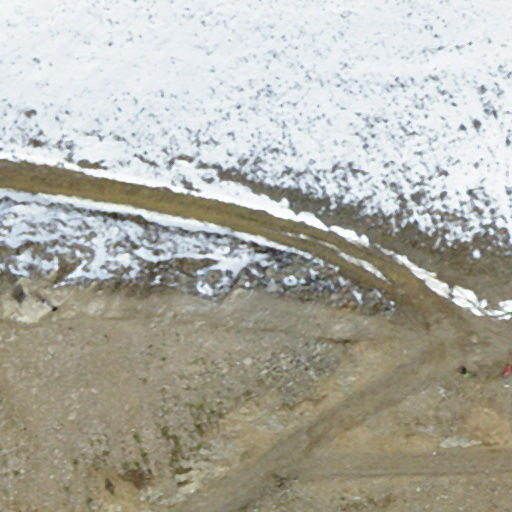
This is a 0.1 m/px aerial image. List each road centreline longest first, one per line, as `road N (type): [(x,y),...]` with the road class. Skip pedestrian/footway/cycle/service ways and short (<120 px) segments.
road 1 (track): [(0,187),(255,222),(471,330)]
road 2 (track): [(471,330),(267,491),(214,511)]
